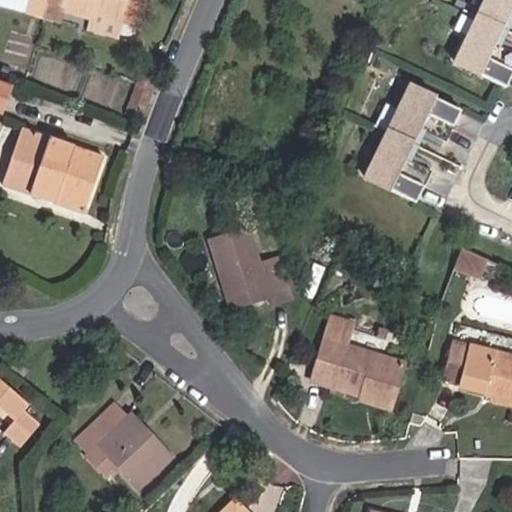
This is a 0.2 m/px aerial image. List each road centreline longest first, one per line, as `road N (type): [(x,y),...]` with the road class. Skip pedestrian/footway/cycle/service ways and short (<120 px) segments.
road 1 (residential): [(211,0),(150,148),(133,257)]
road 2 (residential): [(314,465),(448,460)]
road 3 (residential): [(511,218),(473,199),(511,119)]
road 4 (residential): [(237,409),(221,358),(179,302)]
